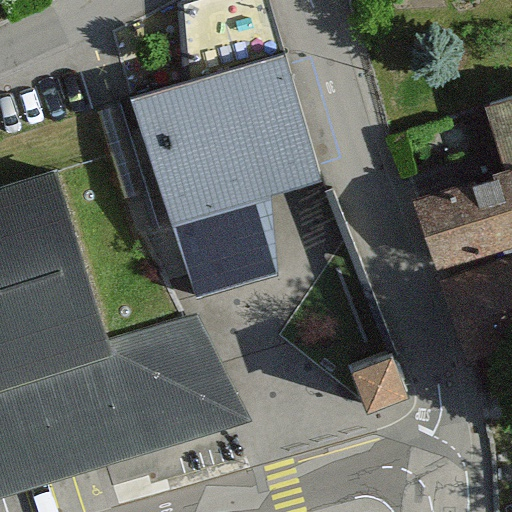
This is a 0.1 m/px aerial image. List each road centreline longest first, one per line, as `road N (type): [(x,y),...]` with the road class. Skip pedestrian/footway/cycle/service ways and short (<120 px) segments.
road 1 (residential): [(439,471),(445,376),(295,0)]
road 2 (residential): [(439,471),(286,492),(229,511)]
road 3 (residential): [(120,0),(0,55)]
